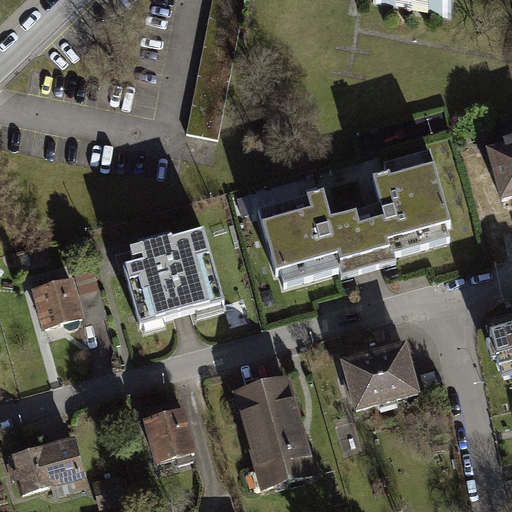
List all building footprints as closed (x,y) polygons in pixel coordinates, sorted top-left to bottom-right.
[(208,0),(183,136),(214,142),(240,0),(208,0)] [(370,0),(369,4),(391,8),(392,0),(394,0),(426,6),(424,14),(447,19),(450,0),(370,0)] [(493,181),(499,201),(505,200),(511,197),(511,140),(500,144),(501,149),(485,154),(493,181)] [(358,214),(374,271),(392,266),(390,259),(446,243),(442,230),(448,228),(426,155),(379,169),(382,178),(368,182),(376,209),(358,214)] [(493,181),(483,185),(496,229),(511,224),(505,200),(499,201),(493,181)] [(319,196),(253,215),(271,277),(276,276),(280,289),(335,274),(338,281),(374,271),(358,214),(327,223),(319,196)] [(119,269),(136,329),(220,306),(200,233),(126,253),(128,263),(139,260),(139,263),(119,269)] [(29,285),(42,332),(59,327),(60,330),(78,325),(67,283),(49,288),(46,280),(29,285)] [(511,364),(511,318),(489,325),(501,368),(511,364)] [(340,366),(354,412),(413,394),(400,349),(340,366)] [(233,395),(261,491),(309,478),(282,382),(233,395)] [(141,423),(153,465),(172,460),(174,467),(189,463),(187,456),(190,455),(179,413),(160,418),(158,410),(142,414),(144,422),(141,423)] [(8,459),(18,496),(50,487),(53,496),(82,488),(70,442),(8,459)] [(101,510),(129,506),(125,477),(97,481),(101,510)] [(83,492),(85,505),(99,503),(98,490),(83,492)]
